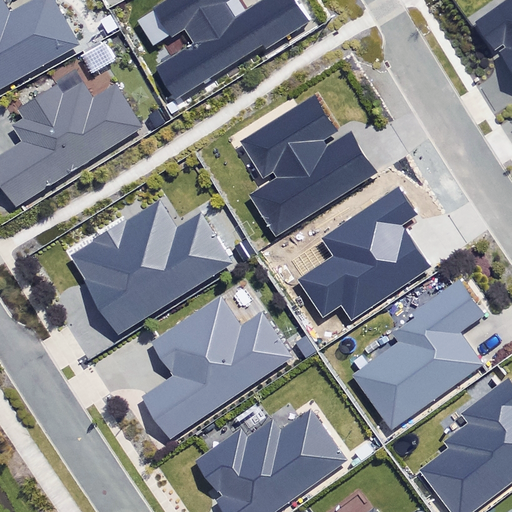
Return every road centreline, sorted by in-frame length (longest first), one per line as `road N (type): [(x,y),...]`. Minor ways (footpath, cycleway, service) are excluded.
road 1 (residential): [(378,0),(511,217)]
road 2 (residential): [(0,326),(124,511)]
